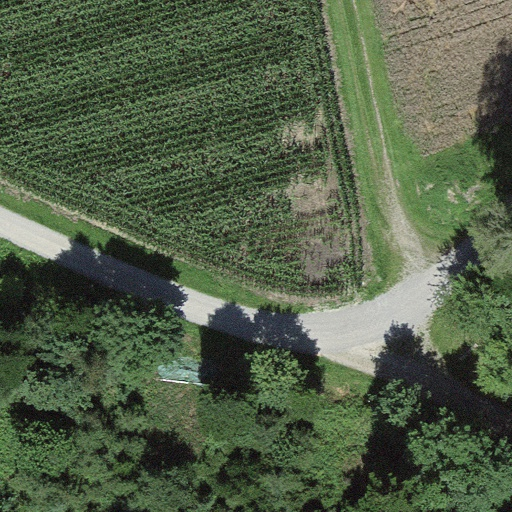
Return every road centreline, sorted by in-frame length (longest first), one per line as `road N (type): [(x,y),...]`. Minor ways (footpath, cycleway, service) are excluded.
road 1 (track): [(0,223),(241,329),(316,336),(383,325),(511,217)]
road 2 (track): [(348,0),(385,179),(434,290)]
road 3 (track): [(383,325),(438,389),(511,427)]
